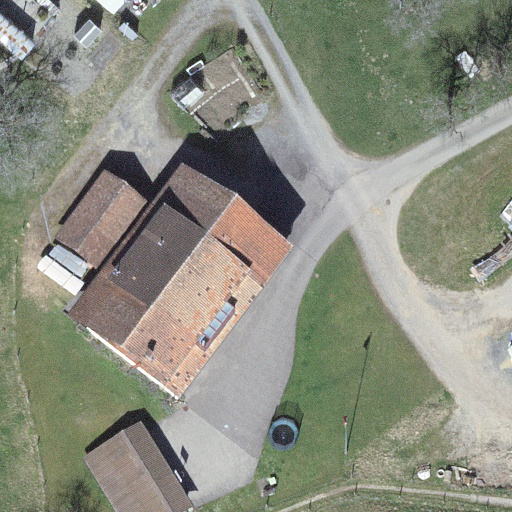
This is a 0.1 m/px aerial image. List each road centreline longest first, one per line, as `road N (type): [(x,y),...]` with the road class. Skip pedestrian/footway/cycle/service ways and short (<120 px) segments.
road 1 (track): [(241,0),(359,195),(421,349),(511,396)]
road 2 (track): [(511,112),(359,195)]
